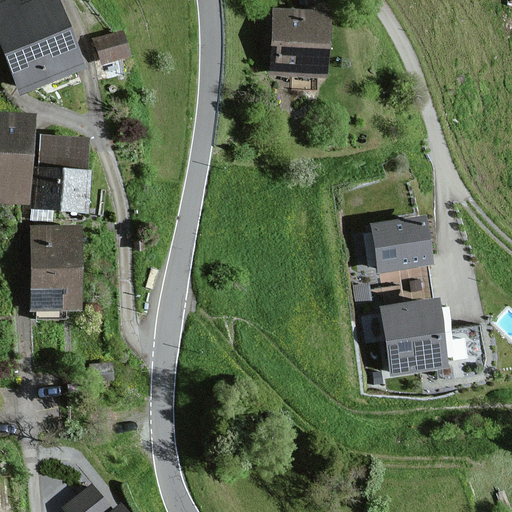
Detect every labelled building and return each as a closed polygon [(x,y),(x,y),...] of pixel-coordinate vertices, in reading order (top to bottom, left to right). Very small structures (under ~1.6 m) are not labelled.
[(17,0),(5,0),(0,2),(0,32),(24,92),(81,70),(53,0),(28,0),(19,4),(17,0)] [(328,13),(277,10),(273,71),(324,74),(328,13)] [(123,32),(96,41),(102,62),(130,53),(123,32)] [(31,117),(0,114),(0,201),(24,203),(31,117)] [(89,138),(46,135),(43,169),(40,168),(37,207),(84,210),(89,138)] [(425,219),(374,226),(380,270),(431,263),(425,219)] [(81,308),(80,227),(34,227),(34,235),(34,308),(69,308),(81,308)] [(432,302),(384,309),(393,373),(441,366),(432,302)] [(113,378),(111,364),(91,366),(92,380),(113,378)] [(101,511),(108,506),(92,487),(66,509),(69,511),(101,511)]
